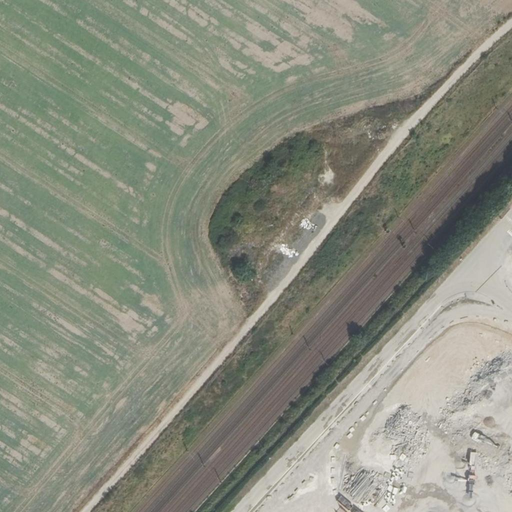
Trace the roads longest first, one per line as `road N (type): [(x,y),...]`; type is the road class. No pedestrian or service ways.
road 1 (track): [(511,24),(413,120),(85,511)]
road 2 (unknown): [(511,398),(485,378),(467,378),(438,406),(440,428),(469,461),(511,483)]
